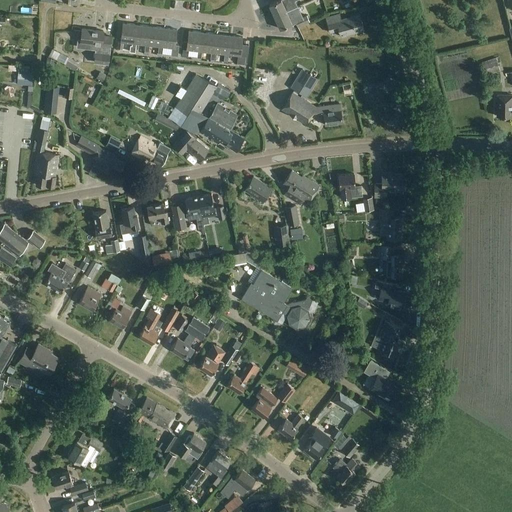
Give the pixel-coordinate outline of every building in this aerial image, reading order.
[(171,5),(171,1),(165,0),(151,0),(151,8),(175,11),(176,5),(171,5)] [(279,0),(269,5),(274,17),(298,6),(295,1),(297,0),(279,0)] [(264,20),(270,18),(266,5),(261,7),(264,20)] [(309,22),(309,20),(307,17),(306,15),(302,17),(298,6),(274,17),(280,29),(292,24),(295,22),(297,27),(309,22)] [(253,11),(264,34),(271,31),(259,8),(253,11)] [(351,33),(354,33),(356,32),(358,35),(362,34),(361,31),(364,30),(360,14),(341,20),(339,15),(326,19),(329,33),(339,31),(340,37),(351,34),(351,33)] [(135,50),(136,42),(134,42),(136,24),(122,23),(120,40),(132,41),(131,50),(135,50)] [(136,24),(134,42),(136,42),(145,43),(145,51),(144,51),(144,54),(148,55),(149,52),(150,44),(150,43),(147,43),(149,26),(136,24)] [(149,26),(147,43),(150,43),(150,44),(159,45),(158,53),(157,53),(156,56),(162,57),(163,45),(161,45),(162,27),(149,26)] [(162,27),(161,45),(163,45),(172,46),(171,54),(171,56),(177,56),(179,46),(174,45),(176,29),(162,27)] [(74,33),(81,34),(80,40),(77,40),(76,48),(91,49),(96,50),(95,53),(95,57),(95,63),(108,65),(111,37),(103,36),(104,31),(83,29),(82,31),(74,29),(74,33)] [(201,58),(202,50),(200,50),(202,32),(189,30),(187,49),(198,50),(197,58),(201,58)] [(214,60),(215,52),(214,52),(216,33),(202,32),(200,50),(202,50),(211,52),(210,59),(214,60)] [(228,61),(229,54),(227,53),(229,35),(216,33),(214,52),(215,52),(224,53),(224,61),(228,61)] [(229,35),(227,53),(229,54),(238,55),(237,63),(246,64),(247,54),(241,53),(243,36),(229,35)] [(52,49),(49,55),(66,64),(67,60),(69,58),(52,49)] [(482,62),(486,76),(499,72),(496,58),(482,62)] [(464,63),(467,72),(481,68),(478,59),(464,63)] [(65,65),(75,71),(78,66),(67,60),(66,64),(65,65)] [(169,69),(170,62),(161,61),(161,68),(169,69)] [(301,69),(290,87),(306,97),(318,79),(301,69)] [(17,72),(16,84),(32,85),(33,74),(17,72)] [(102,82),(106,75),(99,72),(96,78),(102,82)] [(191,81),(211,95),(212,94),(225,100),(230,91),(219,85),(218,87),(196,74),(191,81)] [(168,118),(182,126),(197,135),(199,132),(218,144),(220,141),(225,144),(236,151),(244,139),(229,130),(238,116),(217,103),(210,116),(209,117),(219,123),(219,124),(209,117),(201,112),(211,95),(191,81),(186,89),(180,98),(179,100),(168,118)] [(46,86),(44,112),(53,113),(54,100),(57,100),(57,97),(58,87),(46,86)] [(292,93),(282,109),(305,124),(312,115),(323,113),(325,125),(342,123),(340,104),(326,106),(315,107),(308,103),(292,93)] [(496,116),(511,117),(511,97),(511,95),(497,95),(496,116)] [(134,97),(131,106),(138,108),(140,99),(134,97)] [(169,115),(173,108),(162,101),(157,108),(169,115)] [(154,119),(176,130),(179,125),(157,114),(154,119)] [(29,133),(33,123),(25,120),(22,130),(29,133)] [(35,141),(33,149),(43,150),(45,143),(46,143),(49,130),(48,130),(50,123),(41,121),(40,128),(37,141),(35,141)] [(207,150),(195,138),(187,130),(174,144),(182,152),(187,147),(199,158),(207,150)] [(120,172),(125,163),(115,158),(116,156),(99,147),(100,146),(81,136),(76,145),(93,155),(92,158),(102,164),(100,168),(109,173),(112,167),(120,172)] [(111,136),(105,146),(116,151),(121,141),(111,136)] [(140,137),(131,153),(142,159),(143,158),(145,159),(146,158),(161,166),(170,148),(160,143),(158,146),(140,137)] [(38,152),(33,182),(36,182),(36,185),(45,187),(46,186),(54,187),(56,175),(53,175),(54,170),(57,170),(59,155),(38,152)] [(89,172),(96,176),(99,169),(93,166),(89,172)] [(284,183),(289,186),(287,189),(289,196),(298,201),(301,196),(309,201),(319,185),(303,175),(302,176),(292,170),(284,183)] [(402,190),(403,174),(390,174),(390,172),(381,172),(381,184),(374,184),(374,197),(386,197),(386,189),(402,190)] [(339,188),(340,188),(341,199),(362,197),(361,186),(355,187),(354,174),(338,176),(339,188)] [(258,201),(261,203),(271,188),(254,176),(245,190),(251,194),(250,196),(255,199),(256,198),(258,200),(258,201)] [(211,194),(198,197),(203,223),(209,222),(208,216),(209,215),(208,210),(214,209),(211,194)] [(197,218),(198,225),(198,229),(204,228),(203,223),(198,197),(186,199),(188,211),(186,212),(188,220),(197,218)] [(363,201),(365,211),(373,210),(372,200),(363,201)] [(165,213),(163,203),(148,206),(150,218),(160,216),(161,224),(169,222),(167,212),(165,213)] [(285,207),(288,225),(298,223),(295,205),(285,207)] [(216,207),(218,219),(225,218),(223,206),(216,207)] [(135,217),(133,207),(127,208),(126,207),(124,208),(123,209),(121,209),(124,224),(120,224),(121,233),(130,232),(130,234),(138,232),(137,229),(139,229),(137,217),(135,217)] [(404,226),(404,217),(393,217),(393,210),(379,210),(379,222),(387,222),(387,238),(402,238),(402,226),(404,226)] [(108,226),(106,211),(92,214),(95,229),(94,229),(96,239),(111,236),(109,226),(108,226)] [(173,216),(176,230),(186,228),(183,214),(173,216)] [(307,221),(308,229),(317,228),(316,220),(307,221)] [(3,224),(0,228),(1,229),(0,230),(0,241),(17,255),(28,242),(5,224),(4,225),(3,224)] [(273,227),(276,245),(289,243),(287,226),(273,227)] [(301,228),(290,229),(291,239),(302,238),(301,228)] [(27,239),(39,248),(45,239),(33,230),(27,239)] [(105,246),(106,254),(119,251),(119,249),(118,243),(118,240),(117,239),(110,240),(111,241),(111,245),(110,245),(105,246)] [(239,252),(245,251),(243,239),(236,240),(239,252)] [(139,242),(142,261),(151,259),(147,241),(139,242)] [(93,245),(88,246),(88,255),(102,255),(101,242),(93,242),(93,245)] [(356,255),(357,247),(348,246),(347,254),(356,255)] [(382,266),(387,266),(386,274),(402,274),(402,262),(404,262),(404,254),(392,254),(392,246),(379,246),(379,258),(382,258),(382,266)] [(0,248),(0,259),(10,266),(16,257),(1,247),(0,248)] [(200,251),(188,253),(188,254),(190,261),(190,262),(201,260),(200,252),(200,251)] [(171,258),(153,261),(154,268),(172,264),(171,258)] [(83,260),(78,268),(84,271),(89,263),(88,263),(83,260)] [(92,260),(85,274),(90,277),(98,264),(97,263),(92,260)] [(69,282),(76,269),(65,263),(62,269),(65,271),(61,277),(51,271),(45,283),(60,292),(67,281),(69,282)] [(310,319),(308,311),(308,310),(309,307),(310,304),(312,300),(307,297),(305,300),(286,304),(282,302),(291,288),(292,287),(261,269),(261,270),(256,278),(253,283),(252,282),(251,281),(250,282),(241,298),(277,319),(281,312),(287,315),(290,324),(297,328),(306,327),(310,319)] [(106,278),(101,286),(112,292),(120,278),(111,273),(107,279),(106,278)] [(150,281),(142,295),(150,300),(158,286),(150,281)] [(387,305),(402,308),(405,292),(394,290),(395,284),(382,281),(379,300),(387,301),(387,305)] [(157,292),(166,298),(170,291),(162,285),(157,292)] [(78,302),(92,310),(101,295),(87,287),(78,302)] [(126,295),(133,299),(136,294),(129,291),(126,295)] [(193,291),(188,299),(194,303),(199,295),(193,291)] [(142,295),(136,306),(144,310),(150,300),(142,295)] [(78,315),(83,307),(67,297),(62,306),(78,315)] [(356,303),(364,308),(367,303),(359,298),(356,303)] [(132,312),(123,307),(120,311),(116,309),(109,320),(123,328),(132,312)] [(173,307),(166,318),(173,322),(179,311),(173,307)] [(151,329),(160,314),(150,308),(146,316),(150,318),(145,326),(144,326),(138,337),(151,344),(158,333),(151,329)] [(0,315),(0,336),(1,337),(2,336),(2,335),(10,321),(0,315)] [(181,315),(174,326),(181,331),(188,320),(181,315)] [(200,340),(209,326),(193,317),(185,330),(189,332),(183,341),(177,338),(170,349),(183,357),(188,360),(193,352),(188,349),(190,346),(189,345),(195,336),(200,340)] [(220,318),(216,324),(222,327),(225,322),(220,318)] [(379,350),(396,356),(401,344),(396,342),(401,328),(385,321),(379,336),(384,338),(379,350)] [(0,371),(1,372),(17,344),(16,343),(15,344),(2,336),(1,337),(0,336),(0,371)] [(303,339),(299,344),(305,349),(308,344),(303,339)] [(58,357),(46,349),(47,348),(38,343),(34,351),(27,347),(19,362),(31,369),(34,364),(49,373),(58,357)] [(217,363),(225,352),(213,344),(206,356),(205,356),(198,367),(207,372),(206,374),(211,377),(213,374),(212,374),(218,364),(217,363)] [(238,350),(237,349),(232,346),(222,361),(228,364),(238,350)] [(239,352),(233,359),(239,363),(244,355),(239,352)] [(255,375),(259,368),(250,361),(239,378),(233,374),(226,385),(239,393),(246,382),(245,382),(252,372),(255,375)] [(370,361),(364,371),(375,378),(369,389),(376,393),(377,391),(390,398),(398,384),(386,377),(389,371),(370,361)] [(295,364),(292,370),(303,376),(307,371),(295,364)] [(12,375),(15,370),(9,366),(6,371),(12,375)] [(7,384),(19,387),(21,380),(8,377),(7,384)] [(287,384),(277,396),(285,402),(295,390),(287,384)] [(251,408),(263,417),(271,407),(271,406),(277,397),(262,386),(255,396),(259,398),(251,408)] [(131,398),(114,388),(109,397),(107,396),(103,402),(111,407),(114,402),(121,406),(113,418),(123,423),(129,413),(124,410),(125,408),(126,408),(131,398)] [(140,413),(167,429),(176,414),(147,398),(140,410),(142,411),(140,413)] [(297,428),(304,419),(298,414),(291,423),(286,418),(277,429),(290,439),(298,428),(297,428)] [(139,416),(134,421),(147,434),(152,429),(139,416)] [(335,427),(328,437),(334,441),(341,431),(335,427)] [(318,444),(325,435),(320,431),(313,439),(312,439),(304,449),(316,459),(324,448),(318,444)] [(156,447),(161,449),(167,451),(177,437),(171,433),(163,445),(157,443),(156,447)] [(206,443),(194,434),(191,437),(189,436),(177,452),(185,458),(189,453),(197,459),(202,452),(200,450),(206,443)] [(352,438),(342,451),(350,457),(360,445),(352,438)] [(79,463),(85,466),(91,455),(95,449),(99,451),(102,445),(91,439),(88,445),(89,445),(88,447),(77,441),(68,456),(79,463)] [(123,462),(126,454),(117,451),(114,459),(123,462)] [(206,466),(219,476),(224,468),(230,460),(218,451),(211,459),(206,466)] [(160,467),(166,471),(169,467),(175,457),(175,456),(169,452),(160,467)] [(360,465),(352,458),(346,465),(339,459),(333,467),(340,473),(337,477),(345,483),(355,472),(354,472),(360,465)] [(197,466),(183,486),(189,491),(204,471),(197,466)] [(255,479),(241,469),(234,477),(233,476),(226,485),(233,490),(239,482),(248,488),(255,479)] [(73,487),(68,471),(52,476),(55,488),(65,484),(66,488),(71,487),(73,494),(87,489),(85,482),(73,487)] [(82,494),(84,500),(95,497),(93,491),(82,494)] [(236,499),(226,507),(230,511),(240,504),(236,499)] [(0,511),(7,511),(10,506),(0,501),(0,511)] [(77,511),(74,502),(61,507),(63,511),(77,511)] [(83,508),(83,511),(84,511),(98,507),(97,503),(83,508)] [(169,503),(161,506),(163,511),(170,511),(171,511),(169,503)] [(270,511),(269,503),(258,505),(258,504),(251,505),(252,510),(259,509),(259,511),(270,511)]
